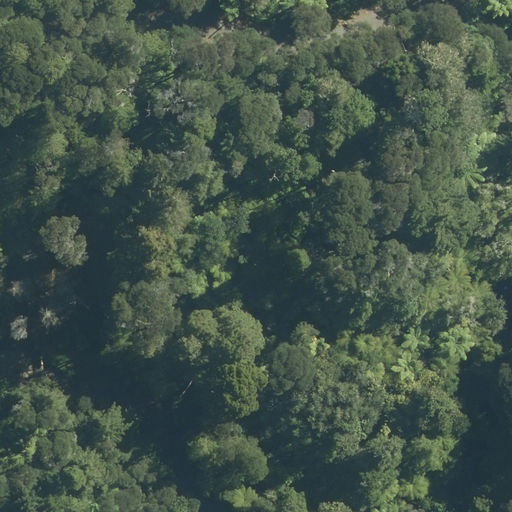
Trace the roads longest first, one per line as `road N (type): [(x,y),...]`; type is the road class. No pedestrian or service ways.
road 1 (track): [(0,16),(270,33),(398,0)]
road 2 (track): [(417,0),(511,84)]
